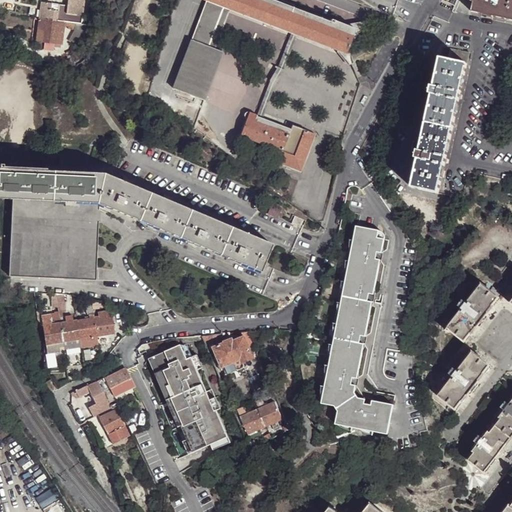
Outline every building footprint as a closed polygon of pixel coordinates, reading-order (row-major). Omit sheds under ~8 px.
[(84,18),(86,0),(69,0),(68,16),(84,18)] [(201,0),(206,2),(222,8),(229,10),(262,22),(270,0),(269,0),(201,0)] [(270,0),(262,22),(290,33),(299,11),(292,8),(293,6),(278,0),(271,0),(271,1),(270,0)] [(471,0),(471,2),(473,3),(471,12),(503,19),(507,0),(471,0)] [(511,0),(507,0),(503,19),(511,21),(511,0)] [(190,40),(192,41),(208,46),(222,8),(206,2),(190,40)] [(42,3),(39,19),(65,23),(66,12),(58,11),(51,10),(52,4),(42,3)] [(208,46),(214,49),(229,10),(222,8),(208,46)] [(299,11),(290,33),(297,35),(345,53),(355,28),(330,19),(329,22),(299,11)] [(69,41),(75,45),(85,25),(81,25),(76,24),(65,23),(39,19),(37,41),(45,42),(54,43),(62,44),(64,26),(69,27),(69,28),(75,29),(75,30),(69,41)] [(297,35),(290,33),(277,66),(284,69),(285,68),(297,35)] [(208,46),(192,41),(173,90),(202,101),(221,52),(214,49),(208,46)] [(54,43),(45,42),(44,49),(53,50),(54,43)] [(451,49),(448,60),(467,64),(469,53),(451,49)] [(433,93),(426,120),(453,126),(459,99),(460,93),(467,64),(448,60),(440,58),(434,87),(433,93)] [(284,69),(277,66),(275,65),(274,67),(276,68),(269,80),(274,82),(278,84),(279,82),(277,81),(284,69)] [(274,82),(269,80),(269,82),(257,114),(256,116),(261,118),(274,82)] [(240,135),(281,151),(290,129),(261,118),(256,116),(257,114),(248,111),(246,111),(244,112),(243,115),(243,117),(246,119),(240,135)] [(418,158),(411,187),(438,193),(445,163),(446,158),(453,126),(426,120),(419,152),(418,158)] [(290,129),(281,151),(277,162),(300,171),(314,133),(292,125),(290,129)] [(23,200),(25,170),(1,169),(0,168),(0,198),(12,199),(23,200)] [(23,200),(58,202),(61,172),(25,170),(23,200)] [(79,204),(98,205),(102,174),(61,172),(58,202),(65,203),(73,203),(79,204)] [(98,205),(100,205),(136,220),(148,193),(102,174),(98,205)] [(148,193),(136,220),(177,238),(188,210),(148,193)] [(95,281),(100,205),(98,205),(79,204),(79,208),(72,207),(65,207),(65,203),(58,202),(23,200),(12,199),(8,276),(95,281)] [(272,205),(268,214),(278,218),(282,209),(272,205)] [(188,210),(177,238),(218,255),(229,227),(188,210)] [(300,228),(303,220),(295,217),(292,224),(300,228)] [(379,231),(357,226),(348,273),(378,278),(380,266),(376,265),(377,260),(378,253),(379,247),(383,248),(385,240),(378,238),(379,231)] [(271,245),(229,227),(218,255),(259,272),(271,245)] [(375,290),(378,278),(348,273),(341,315),(370,320),(372,307),(368,306),(369,302),(370,294),(371,289),(375,290)] [(459,305),(462,308),(481,323),(504,295),(494,287),(491,291),(481,284),(467,302),(463,299),(459,305)] [(462,308),(447,327),(466,342),(481,323),(462,308)] [(63,342),(64,350),(98,344),(97,336),(115,334),(112,315),(110,315),(109,311),(98,313),(98,317),(94,318),(94,314),(89,315),(89,319),(72,321),(71,317),(64,318),(65,322),(64,323),(63,317),(60,318),(61,323),(54,324),(54,322),(51,322),(50,315),(41,316),(46,345),(63,342)] [(367,332),(370,320),(341,315),(332,358),(361,366),(364,349),(360,348),(361,343),(362,336),(363,331),(367,332)] [(253,343),(248,332),(242,332),(244,337),(234,341),(233,339),(224,342),(225,343),(214,348),(217,355),(215,356),(221,371),(224,370),(226,376),(245,368),(243,362),(253,358),(248,345),(253,343)] [(222,339),(220,334),(201,336),(204,341),(205,346),(222,339)] [(47,353),(64,350),(63,342),(46,345),(47,353)] [(180,346),(149,359),(190,453),(227,436),(217,412),(214,414),(191,357),(186,359),(180,346)] [(457,410),(463,402),(486,373),(492,366),(490,365),(472,351),(458,370),(455,367),(450,372),(453,375),(438,395),(456,409),(457,410)] [(361,366),(332,358),(323,404),(336,406),(339,411),(361,398),(359,398),(356,393),(356,390),(352,390),(353,385),(354,378),(355,373),(360,374),(361,366)] [(110,389),(113,395),(116,393),(117,394),(134,386),(126,368),(125,369),(113,375),(105,378),(106,381),(110,389)] [(269,391),(273,388),(268,376),(260,380),(258,376),(250,379),(254,389),(266,384),(269,391)] [(87,386),(89,390),(94,402),(88,405),(94,417),(109,409),(109,408),(111,407),(98,381),(87,386)] [(87,386),(75,391),(77,395),(89,390),(87,386)] [(361,403),(361,398),(339,411),(337,424),(389,435),(395,405),(378,402),(378,406),(361,403)] [(505,409),(494,423),(511,437),(511,400),(509,404),(507,402),(502,407),(505,409)] [(240,417),(248,434),(272,423),(275,431),(281,428),(278,421),(283,418),(276,402),(247,414),(240,417)] [(238,410),(240,417),(247,414),(244,408),(238,410)] [(113,445),(132,435),(126,425),(124,425),(117,410),(100,418),(113,445)] [(511,439),(511,437),(494,423),(483,437),(480,435),(476,440),(479,442),(473,450),(475,452),(469,459),(486,472),(511,439)] [(248,444),(250,448),(251,449),(257,446),(255,441),(248,444)] [(511,511),(511,504),(510,503),(502,511),(511,511)]
